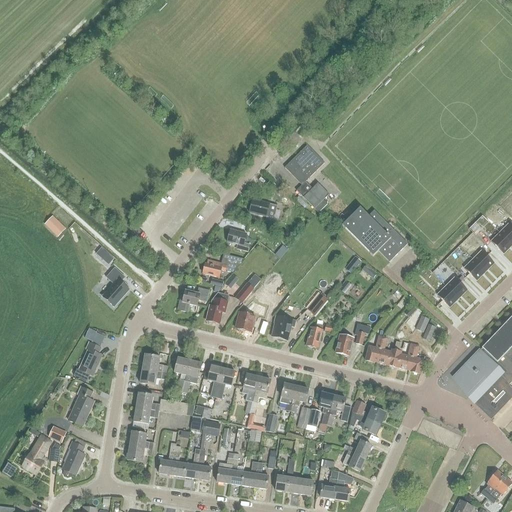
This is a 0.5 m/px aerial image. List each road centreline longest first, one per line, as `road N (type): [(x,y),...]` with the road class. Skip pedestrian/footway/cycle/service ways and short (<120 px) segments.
road 1 (residential): [(423,393),(136,321)]
road 2 (residential): [(136,321),(267,149)]
road 3 (residential): [(278,511),(102,489)]
road 4 (residential): [(102,489),(136,321)]
road 5 (residential): [(423,393),(450,343),(511,279)]
road 6 (residential): [(370,511),(423,393)]
